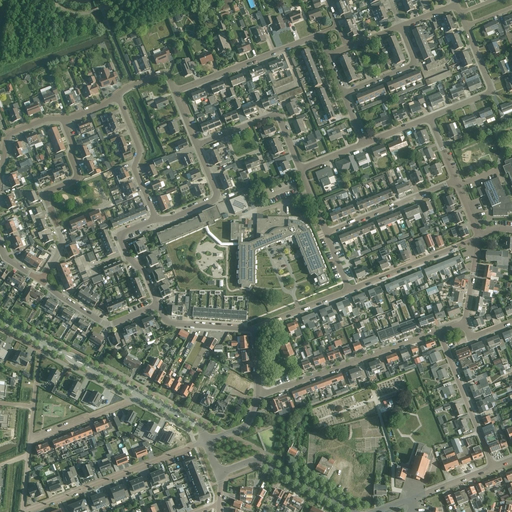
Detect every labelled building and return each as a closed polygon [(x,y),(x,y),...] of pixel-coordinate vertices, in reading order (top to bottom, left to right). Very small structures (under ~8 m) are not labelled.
[(316,10),(308,13),(311,21),(317,19),(317,20),(322,18),(318,7),(321,6),(320,5),(318,1),(317,0),(311,0),(315,8),(316,10)] [(338,0),(335,1),(338,10),(349,6),(346,0),(338,0)] [(414,10),(412,4),(404,7),(407,13),(414,10)] [(382,5),(378,7),(377,6),(372,8),(373,12),(375,17),(377,17),(385,13),(382,5)] [(353,16),(349,6),(338,10),(341,16),(343,15),(345,19),(353,16)] [(288,22),(291,21),(292,24),(296,22),(296,21),(302,18),(299,11),(292,14),(291,12),(285,14),(288,22)] [(382,14),(377,17),(381,26),(389,23),(387,19),(385,13),(382,14)] [(274,26),(275,26),(277,32),(285,28),(281,17),(272,21),(271,16),(266,19),(268,26),(273,24),(274,26)] [(346,22),(344,23),(346,29),(354,26),(356,25),(354,19),(353,16),(345,19),(346,22)] [(441,24),(443,27),(453,23),(450,16),(443,19),(444,23),(441,24)] [(502,23),(505,31),(508,29),(510,29),(509,26),(511,24),(511,16),(509,17),(504,19),(505,21),(502,23)] [(490,24),(484,26),(485,29),(487,33),(491,31),(497,29),(500,36),(504,35),(500,25),(497,26),(495,21),(489,23),(490,24)] [(455,29),(453,23),(443,27),(443,28),(446,27),(448,32),(445,33),(446,36),(453,33),(452,31),(455,29)] [(259,26),(249,30),(252,36),(254,35),(257,44),(266,41),(263,35),(264,35),(262,29),(260,30),(259,26)] [(354,26),(346,29),(348,35),(349,34),(350,38),(358,35),(354,26)] [(412,32),(414,37),(423,33),(422,30),(426,29),(425,26),(416,30),(413,31),(412,32)] [(175,27),(172,28),(175,36),(182,33),(180,29),(176,30),(175,27)] [(243,45),(237,47),(240,55),(246,52),(247,52),(251,51),(248,43),(245,44),(244,40),(249,38),(247,32),(241,34),(243,38),(241,39),(243,45)] [(416,41),(429,36),(428,34),(424,36),(423,33),(414,37),(416,41)] [(454,36),(453,33),(446,36),(445,37),(448,43),(451,41),(452,44),(460,41),(458,35),(454,36)] [(220,46),(217,47),(220,54),(230,50),(227,42),(226,43),(225,40),(226,39),(224,34),(213,38),(215,43),(219,42),(220,46)] [(430,38),(429,36),(416,41),(418,46),(427,43),(426,40),(430,38)] [(395,37),(383,42),(384,44),(388,42),(389,45),(397,42),(395,37)] [(489,49),(490,49),(492,55),(500,52),(496,42),(499,41),(498,38),(492,41),(493,44),(488,46),(489,49)] [(461,42),(460,41),(452,44),(454,48),(450,49),(453,55),(460,52),(459,49),(463,47),(461,41),(461,42)] [(399,47),(397,42),(389,45),(390,48),(386,50),(387,51),(399,47)] [(420,51),(433,46),(432,43),(428,45),(427,43),(418,46),(420,51)] [(434,48),(433,46),(420,51),(422,56),(431,53),(430,50),(434,48)] [(148,61),(143,47),(138,49),(143,59),(132,63),(137,74),(149,69),(146,62),(148,61)] [(401,51),(399,47),(387,51),(388,53),(392,52),(393,55),(401,51)] [(159,50),(153,52),(154,56),(153,57),(157,65),(163,62),(164,63),(168,61),(166,56),(169,55),(166,49),(163,50),(164,52),(161,53),(159,50)] [(301,53),(304,59),(311,56),(308,50),(301,53)] [(391,61),(403,56),(401,51),(393,55),(394,58),(390,59),(391,61)] [(210,52),(199,57),(202,65),(208,63),(213,61),(210,52)] [(460,52),(453,55),(454,54),(457,60),(460,59),(461,62),(470,59),(467,53),(462,55),(461,52),(460,52)] [(435,62),(433,57),(437,56),(436,53),(432,55),(431,53),(422,56),(424,61),(427,60),(428,64),(431,63),(434,62),(435,62)] [(313,61),(311,56),(304,59),(306,64),(313,61)] [(341,64),(353,59),(352,57),(349,59),(347,56),(339,59),(341,64)] [(405,61),(403,56),(391,61),(392,63),(395,62),(397,65),(405,61)] [(181,62),(185,71),(183,72),(185,77),(192,74),(190,69),(197,67),(194,62),(190,63),(188,59),(181,62)] [(281,59),(275,62),(278,69),(284,67),(281,59)] [(354,61),(353,59),(341,64),(343,69),(351,66),(350,62),(354,61)] [(472,65),(470,59),(461,62),(463,65),(459,66),(462,72),(464,71),(468,70),(467,67),(472,65)] [(315,67),(313,61),(306,64),(308,70),(315,67)] [(504,61),(497,64),(499,68),(500,67),(503,75),(507,73),(508,75),(511,73),(511,70),(510,72),(507,64),(505,64),(504,61)] [(275,62),(269,64),(270,67),(272,72),(273,74),(278,72),(278,69),(275,62)] [(345,74),(357,69),(356,67),(352,68),(351,66),(343,69),(345,74)] [(262,67),(255,69),(258,77),(265,74),(262,67)] [(317,73),(315,67),(308,70),(310,76),(317,73)] [(102,79),(99,80),(102,87),(111,84),(112,86),(116,84),(115,82),(112,75),(109,76),(107,69),(100,72),(102,79)] [(255,69),(249,72),(252,79),(258,77),(255,69)] [(357,71),(357,69),(345,74),(347,78),(355,75),(354,72),(357,71)] [(419,71),(413,73),(417,81),(422,79),(419,71)] [(320,79),(317,73),(310,76),(313,81),(320,79)] [(417,81),(413,73),(408,76),(411,84),(417,81)] [(242,74),(236,77),(239,84),(239,85),(242,84),(243,86),(246,85),(245,82),(246,82),(242,74)] [(356,78),(355,75),(347,78),(349,84),(361,79),(360,77),(356,78)] [(457,89),(450,92),(453,99),(457,97),(457,96),(464,93),(463,89),(465,88),(461,78),(460,75),(455,77),(457,80),(459,79),(460,84),(455,86),(457,89)] [(411,84),(408,76),(403,78),(406,86),(411,84)] [(94,85),(94,84),(96,83),(93,77),(88,80),(90,85),(91,85),(92,86),(91,87),(91,86),(86,88),(85,87),(84,86),(83,87),(82,88),(83,90),(82,90),(86,98),(91,96),(93,95),(94,95),(94,94),(98,93),(95,85),(94,85)] [(236,77),(230,79),(234,87),(239,85),(239,84),(236,77)] [(464,77),(461,78),(465,88),(468,87),(470,91),(477,88),(478,89),(481,87),(479,81),(478,78),(467,83),(464,77)] [(406,86),(403,78),(397,80),(401,88),(406,86)] [(322,85),(320,79),(313,81),(315,87),(322,85)] [(401,88),(397,80),(392,82),(395,90),(401,88)] [(223,82),(217,84),(220,92),(226,90),(223,82)] [(395,90),(392,82),(387,84),(390,92),(395,90)] [(220,92),(217,84),(211,87),(214,94),(220,92)] [(383,86),(377,88),(381,96),(386,94),(383,86)] [(55,87),(51,89),(41,93),(45,104),(50,102),(50,103),(53,102),(56,101),(54,95),(58,94),(55,87)] [(381,96),(377,88),(372,90),(375,98),(381,96)] [(317,92),(319,98),(326,95),(324,89),(317,92)] [(79,104),(74,92),(73,90),(70,91),(71,93),(65,95),(69,107),(70,106),(73,105),(74,105),(79,104)] [(204,90),(198,92),(201,100),(204,99),(205,101),(208,100),(207,97),(204,90)] [(375,98),(372,90),(367,92),(370,100),(375,98)] [(443,102),(442,97),(445,96),(443,90),(439,91),(440,93),(428,97),(432,107),(436,106),(436,105),(443,102)] [(270,98),(268,99),(271,106),(273,106),(276,105),(276,104),(276,102),(278,101),(279,100),(277,97),(276,94),(273,95),(272,91),(270,91),(271,94),(269,95),(270,98)] [(201,100),(198,92),(192,94),(195,102),(201,100)] [(254,92),(250,93),(250,95),(252,95),(255,103),(258,102),(255,94),(254,92)] [(370,100),(367,92),(362,94),(365,102),(370,100)] [(365,102),(362,94),(356,97),(358,100),(359,103),(359,105),(365,102)] [(329,101),(326,95),(319,98),(321,104),(329,101)] [(416,104),(409,107),(412,114),(419,111),(419,113),(422,111),(420,105),(425,103),(422,95),(419,96),(420,99),(415,101),(416,104)] [(214,96),(211,97),(214,104),(214,106),(219,105),(218,103),(216,103),(214,96)] [(34,103),(25,107),(28,116),(33,114),(33,113),(39,111),(38,107),(41,105),(37,97),(32,99),(34,103)] [(166,98),(155,103),(158,109),(168,105),(166,98)] [(271,106),(268,99),(264,100),(263,98),(261,99),(262,101),(261,101),(264,109),(265,109),(268,108),(268,107),(271,106)] [(288,111),(289,110),(291,116),(298,113),(296,107),(299,106),(296,99),(291,101),(292,103),(286,106),(288,111)] [(331,106),(329,101),(321,104),(324,109),(331,106)] [(252,105),(249,106),(252,114),(258,112),(256,108),(255,104),(254,104),(254,103),(253,102),(251,102),(252,105)] [(500,106),(501,109),(498,110),(501,118),(504,116),(503,113),(511,109),(511,102),(511,103),(504,106),(504,105),(500,106)] [(14,110),(9,112),(13,122),(20,119),(17,112),(20,111),(17,103),(13,105),(14,110)] [(249,106),(243,109),(246,116),(252,114),(249,106)] [(333,112),(331,106),(324,109),(326,115),(333,112)] [(481,118),(478,119),(481,125),(483,124),(482,122),(486,121),(494,117),(493,114),(490,108),(486,109),(486,110),(479,113),(481,118)] [(396,110),(392,112),(396,122),(407,118),(404,110),(397,112),(396,110)] [(236,111),(230,114),(233,121),(239,119),(236,111)] [(335,118),(333,112),(326,115),(328,121),(335,118)] [(380,115),(382,119),(374,122),(376,127),(383,124),(384,127),(390,124),(386,113),(380,115)] [(107,121),(108,124),(117,120),(115,114),(108,117),(107,114),(100,117),(102,123),(107,121)] [(233,121),(230,114),(224,116),(227,124),(233,121)] [(297,121),(293,123),(297,135),(305,132),(300,120),(305,118),(304,114),(296,118),(297,121)] [(481,125),(478,119),(475,120),(474,115),(466,118),(462,119),(464,126),(472,123),(473,126),(477,124),(478,127),(481,125)] [(214,116),(211,117),(213,121),(216,128),(222,126),(219,118),(215,120),(214,116)] [(109,127),(105,128),(107,135),(114,132),(118,130),(117,126),(119,125),(117,120),(108,124),(109,127)] [(87,121),(82,123),(86,133),(94,130),(91,123),(89,124),(87,121)] [(213,121),(207,123),(210,131),(216,128),(213,121)] [(176,122),(167,125),(171,135),(179,132),(176,126),(177,125),(176,122)] [(86,133),(82,123),(77,125),(79,128),(76,129),(78,136),(81,134),(82,135),(86,133)] [(207,123),(201,126),(204,133),(210,131),(207,123)] [(453,124),(447,126),(449,132),(449,133),(449,134),(451,138),(453,138),(454,141),(462,138),(459,130),(458,130),(457,129),(455,123),(453,124)] [(264,132),(260,133),(263,139),(269,137),(268,135),(276,132),(273,124),(263,128),(264,132)] [(333,129),(327,131),(328,134),(331,141),(338,138),(338,139),(342,137),(340,131),(346,129),(344,124),(341,125),(333,129)] [(47,131),(49,137),(58,133),(56,127),(47,131)] [(416,140),(419,138),(422,145),(429,142),(426,137),(428,136),(425,130),(417,134),(417,132),(413,133),(416,140)] [(35,133),(30,135),(34,145),(42,142),(41,140),(40,138),(39,135),(36,136),(35,133)] [(61,139),(58,133),(49,137),(51,142),(61,139)] [(34,145),(30,135),(25,137),(26,140),(24,141),(26,148),(34,145)] [(127,147),(123,137),(120,139),(118,135),(109,139),(111,142),(117,140),(120,149),(127,147)] [(309,142),(304,144),(307,151),(318,147),(313,135),(307,138),(309,142)] [(395,151),(407,146),(404,137),(397,140),(398,142),(388,145),(391,153),(392,156),(396,154),(395,151)] [(63,144),(61,139),(51,142),(54,148),(63,144)] [(271,145),(272,149),(281,145),(280,142),(279,143),(277,139),(272,141),(271,139),(266,141),(268,146),(271,145)] [(185,140),(176,143),(180,151),(188,148),(185,140)] [(22,151),(27,149),(26,148),(24,141),(14,145),(15,148),(13,149),(16,158),(22,156),(20,150),(22,149),(22,151)] [(91,150),(89,145),(91,144),(90,142),(82,145),(83,147),(78,149),(80,154),(88,151),(91,150)] [(65,150),(63,144),(54,148),(56,154),(65,150)] [(209,153),(212,159),(219,156),(217,153),(219,152),(218,150),(224,147),(222,144),(216,147),(217,150),(209,153)] [(282,148),(281,145),(272,149),(274,153),(271,154),(273,159),(279,157),(278,154),(283,152),(281,149),(282,148)] [(370,153),(374,162),(377,161),(375,157),(387,153),(383,145),(372,150),(373,151),(370,153)] [(127,147),(120,149),(121,152),(124,159),(132,156),(129,149),(127,150),(126,147),(127,147)] [(425,148),(420,150),(421,153),(423,157),(425,162),(428,161),(435,158),(431,149),(426,151),(425,148)] [(91,153),(89,154),(88,151),(80,154),(82,159),(86,158),(87,161),(93,158),(91,153)] [(359,155),(356,156),(358,161),(359,164),(360,166),(368,163),(370,162),(368,155),(365,156),(364,154),(359,156),(359,155)] [(191,155),(183,158),(186,166),(194,163),(191,155)] [(220,160),(219,156),(212,159),(214,165),(219,163),(220,166),(230,162),(229,159),(224,161),(223,159),(220,160)] [(94,161),(93,158),(87,161),(88,163),(85,165),(87,170),(94,166),(92,162),(94,161)] [(350,158),(337,164),(340,173),(345,171),(343,168),(348,166),(351,172),(357,169),(353,160),(351,161),(350,158)] [(257,159),(251,161),(255,172),(258,171),(256,168),(260,166),(257,159)] [(511,161),(511,159),(504,162),(506,166),(503,167),(506,174),(508,173),(511,183),(511,186),(511,187),(511,189),(511,161)] [(255,172),(251,161),(244,164),(247,171),(251,170),(252,173),(255,172)] [(282,161),(276,164),(278,168),(281,167),(283,173),(284,175),(292,172),(291,169),(290,165),(288,161),(283,163),(282,161)] [(56,167),(56,170),(60,177),(64,175),(63,172),(66,171),(65,168),(63,164),(56,167)] [(441,167),(439,164),(430,167),(430,168),(432,173),(434,172),(436,176),(442,173),(440,168),(441,167)] [(98,165),(94,166),(87,170),(89,174),(92,173),(93,176),(101,173),(98,165)] [(146,172),(147,172),(150,178),(157,175),(153,165),(145,168),(146,172)] [(123,169),(122,166),(114,169),(116,174),(119,173),(120,175),(116,177),(127,173),(125,168),(123,169)] [(60,177),(56,170),(56,167),(55,168),(56,170),(52,172),(51,170),(48,171),(51,177),(53,176),(55,179),(60,177)] [(324,169),(315,173),(319,183),(321,182),(323,187),(331,184),(330,182),(335,179),(334,177),(330,167),(324,169)] [(197,170),(189,173),(189,174),(186,175),(188,180),(191,178),(193,181),(201,178),(197,170)] [(20,179),(17,171),(10,174),(11,177),(8,178),(10,183),(20,179)] [(48,178),(51,177),(48,171),(45,172),(46,174),(41,176),(44,183),(49,181),(48,178)] [(419,172),(413,174),(412,171),(408,172),(412,180),(414,179),(416,184),(423,181),(419,172)] [(129,177),(127,173),(116,177),(120,185),(128,181),(127,178),(129,177)] [(44,183),(41,176),(39,177),(38,175),(36,176),(35,174),(32,175),(35,183),(38,182),(39,185),(44,183)] [(227,175),(220,178),(222,185),(230,181),(232,180),(233,180),(232,177),(228,179),(227,175)] [(154,183),(151,184),(153,190),(161,187),(161,188),(165,187),(163,182),(162,182),(160,177),(153,180),(154,183)] [(511,203),(509,196),(506,197),(503,189),(502,189),(500,184),(498,177),(491,181),(484,184),(484,186),(477,189),(481,197),(486,195),(492,208),(490,208),(491,210),(493,209),(493,210),(493,216),(508,216),(508,213),(511,212),(511,203)] [(24,186),(22,184),(20,179),(10,183),(12,188),(15,187),(16,189),(24,186)] [(402,180),(400,181),(405,192),(411,190),(410,188),(412,187),(410,181),(407,182),(408,183),(404,185),(402,180)] [(230,181),(222,185),(225,191),(232,188),(230,181)] [(395,186),(392,188),(395,194),(398,193),(399,195),(405,192),(400,181),(397,182),(398,184),(395,185),(395,186)] [(120,185),(117,186),(118,189),(121,188),(123,193),(134,189),(132,184),(128,185),(126,182),(120,185)] [(179,188),(180,190),(191,186),(190,182),(186,183),(187,184),(179,188)] [(205,194),(202,186),(194,189),(197,197),(205,194)] [(136,194),(134,189),(123,193),(127,201),(133,198),(132,195),(136,194)] [(391,190),(385,193),(388,199),(394,197),(391,190)] [(34,191),(25,195),(29,204),(33,203),(37,201),(36,198),(35,198),(35,197),(36,196),(34,191)] [(14,202),(13,199),(15,198),(13,193),(6,196),(8,198),(4,200),(6,205),(14,202)] [(388,199),(385,193),(379,195),(382,202),(388,199)] [(166,195),(157,199),(162,212),(168,209),(171,208),(169,204),(166,195)] [(235,215),(248,209),(243,195),(229,201),(235,215)] [(382,202),(379,195),(374,197),(377,204),(382,202)] [(449,195),(442,197),(447,209),(446,210),(447,213),(453,211),(451,206),(456,204),(455,201),(453,196),(450,197),(449,195)] [(377,204),(374,197),(368,199),(371,206),(377,204)] [(371,206),(368,199),(362,202),(365,209),(371,206)] [(19,208),(18,206),(19,205),(17,200),(14,202),(6,205),(8,210),(12,208),(13,211),(19,208)] [(365,209),(362,202),(356,204),(359,211),(365,209)] [(426,213),(423,214),(426,221),(429,220),(427,216),(430,215),(429,211),(433,210),(430,202),(423,205),(426,213)] [(141,209),(138,210),(141,217),(146,214),(143,205),(140,206),(141,209)] [(216,206),(201,212),(203,217),(200,219),(200,217),(195,218),(196,220),(193,221),(193,220),(188,221),(189,223),(186,224),(185,223),(186,223),(181,224),(181,226),(179,227),(178,226),(179,226),(178,226),(174,227),(174,229),(172,230),(171,229),(166,230),(167,230),(167,232),(164,233),(164,232),(159,233),(160,233),(160,235),(157,236),(157,235),(156,235),(161,246),(205,228),(207,227),(208,227),(215,224),(214,221),(218,219),(218,220),(221,219),(216,206)] [(353,206),(347,208),(350,215),(356,212),(353,206)] [(417,206),(411,208),(414,216),(420,214),(417,206)] [(32,210),(28,212),(30,216),(32,220),(44,215),(43,212),(42,213),(39,208),(32,211),(32,210)] [(350,215),(347,208),(341,210),(344,217),(350,215)] [(411,208),(404,211),(408,219),(408,220),(409,221),(415,219),(414,216),(411,208)] [(141,217),(138,210),(135,211),(134,209),(131,210),(135,219),(141,217)] [(105,220),(102,214),(100,215),(98,210),(93,213),(96,221),(99,220),(100,222),(105,220)] [(135,219),(131,210),(129,211),(130,213),(127,214),(130,221),(135,219)] [(344,217),(341,210),(336,213),(338,219),(344,217)] [(90,219),(87,220),(90,227),(95,225),(94,222),(96,221),(93,213),(88,215),(90,219)] [(130,221),(127,214),(124,215),(123,213),(120,214),(124,223),(130,221)] [(338,219),(336,213),(330,215),(333,222),(338,219)] [(400,213),(394,215),(397,222),(403,219),(400,213)] [(124,223),(120,214),(118,216),(118,218),(116,219),(119,226),(124,223)] [(454,216),(457,225),(464,222),(460,214),(454,216)] [(45,218),(44,215),(32,220),(33,224),(36,222),(38,227),(46,224),(44,219),(45,218)] [(263,219),(263,215),(257,215),(257,219),(256,219),(256,240),(249,243),(241,243),(241,238),(241,230),(241,225),(238,225),(238,224),(230,224),(230,235),(230,241),(238,241),(238,243),(221,243),(209,232),(207,227),(205,228),(207,233),(220,245),(238,245),(238,246),(238,250),(239,250),(239,252),(238,252),(238,260),(239,260),(239,262),(238,262),(238,269),(239,269),(239,271),(238,271),(238,279),(239,279),(239,281),(238,281),(238,285),(241,285),(241,288),(244,288),(246,288),(249,289),(248,289),(250,285),(254,285),(254,284),(255,284),(255,276),(254,276),(254,274),(255,274),(255,267),(254,267),(254,265),(255,265),(255,257),(254,257),(254,255),(255,255),(255,254),(255,251),(285,239),(286,242),(288,241),(289,243),(291,242),(292,244),(294,243),(295,245),(297,245),(299,248),(300,250),(299,250),(302,257),(303,257),(303,258),(303,259),(306,266),(307,267),(306,268),(309,275),(310,275),(310,276),(311,275),(314,274),(316,276),(317,277),(316,278),(319,286),(328,283),(324,273),(323,273),(323,271),(322,271),(325,270),(324,266),(323,266),(322,264),(323,264),(320,257),(319,255),(316,248),(315,246),(316,246),(313,239),(312,239),(312,238),(312,237),(309,230),(308,229),(306,226),(304,223),(301,221),(299,221),(298,220),(297,220),(297,218),(298,218),(296,217),(294,217),(289,217),(267,217),(267,219),(265,219),(263,219)] [(397,222),(394,215),(388,217),(391,224),(397,222)] [(90,227),(87,220),(85,221),(83,217),(78,219),(81,226),(84,225),(85,228),(87,227),(88,229),(91,228),(90,227)] [(391,224),(388,217),(383,220),(385,226),(391,224)] [(18,225),(15,218),(7,221),(8,224),(5,225),(7,230),(18,225)] [(119,226),(116,219),(113,220),(112,218),(109,219),(113,228),(119,226)] [(81,226),(78,219),(74,221),(78,231),(82,229),(81,226)] [(385,226),(383,220),(377,222),(380,229),(385,226)] [(70,226),(67,227),(70,232),(70,234),(73,233),(78,231),(74,221),(69,223),(70,226)] [(373,223),(367,226),(370,232),(376,230),(373,223)] [(48,229),(46,224),(38,227),(40,232),(37,233),(39,236),(51,231),(50,228),(48,229)] [(19,228),(18,225),(7,230),(9,235),(12,234),(13,236),(21,233),(19,228)] [(370,232),(367,226),(362,228),(364,235),(370,232)] [(452,229),(450,229),(454,238),(461,235),(462,238),(469,235),(466,228),(459,230),(458,227),(452,229)] [(364,235),(362,228),(356,230),(359,237),(364,235)] [(100,236),(102,239),(109,236),(106,230),(97,234),(98,237),(100,236)] [(359,237),(356,230),(350,233),(353,239),(359,237)] [(52,234),(51,231),(39,236),(40,240),(43,238),(45,243),(53,240),(51,235),(52,234)] [(22,236),(21,233),(13,236),(14,239),(11,240),(13,245),(24,241),(25,240),(23,238),(22,238),(21,236),(22,236)] [(353,239),(350,233),(345,235),(347,242),(353,239)] [(347,242),(345,235),(339,237),(342,244),(347,242)] [(441,237),(432,240),(430,235),(424,237),(429,248),(434,246),(434,245),(437,244),(439,248),(439,247),(444,245),(441,237)] [(111,241),(109,236),(102,239),(103,241),(101,242),(102,245),(111,241)] [(133,245),(135,250),(144,246),(143,244),(146,242),(144,237),(137,240),(138,243),(133,245)] [(425,245),(422,237),(415,240),(418,248),(413,250),(416,256),(419,255),(425,253),(423,246),(425,245)] [(405,240),(397,244),(398,246),(400,245),(404,253),(401,254),(402,256),(399,257),(400,261),(401,262),(403,261),(404,261),(410,259),(406,248),(408,248),(406,243),(405,240)] [(25,245),(24,241),(13,245),(15,250),(18,249),(19,251),(25,249),(24,246),(25,245)] [(113,247),(111,241),(102,245),(103,248),(105,247),(106,250),(113,247)] [(76,244),(75,242),(72,243),(69,244),(70,247),(65,249),(67,254),(77,249),(75,245),(76,244)] [(145,249),(144,246),(135,250),(137,255),(143,253),(144,255),(150,253),(148,248),(145,249)] [(116,253),(113,247),(106,250),(107,252),(105,253),(106,256),(116,253)] [(389,267),(385,257),(385,256),(390,254),(388,247),(385,248),(385,250),(380,252),(383,261),(379,263),(382,270),(389,267)] [(78,252),(77,249),(67,254),(69,258),(74,257),(75,259),(79,257),(83,256),(81,251),(78,252)] [(156,250),(150,253),(151,255),(146,258),(148,263),(156,259),(155,256),(160,254),(158,250),(156,250)] [(28,263),(33,256),(34,254),(30,251),(29,253),(26,251),(23,256),(26,258),(24,261),(28,263)] [(509,251),(500,251),(500,252),(487,252),(487,253),(486,253),(486,260),(486,261),(487,261),(497,262),(497,265),(501,265),(508,266),(508,261),(510,261),(510,256),(508,256),(509,251)] [(33,266),(37,259),(33,256),(28,263),(33,266)] [(79,257),(75,259),(74,260),(83,282),(89,280),(79,257)] [(459,264),(463,262),(461,257),(457,258),(457,257),(454,258),(459,270),(462,269),(459,264)] [(459,270),(454,258),(452,259),(452,260),(449,262),(451,267),(454,266),(456,271),(459,270)] [(39,261),(37,259),(33,266),(37,269),(39,266),(41,268),(45,261),(41,259),(39,261)] [(157,262),(156,259),(148,263),(150,268),(155,265),(156,268),(162,266),(160,261),(157,262)] [(120,260),(116,262),(120,274),(123,273),(121,270),(124,269),(120,260)] [(120,274),(116,262),(111,264),(115,273),(117,272),(118,275),(120,274)] [(445,262),(442,263),(445,270),(446,272),(448,271),(447,269),(451,267),(449,262),(445,263),(445,262)] [(68,268),(66,263),(56,267),(58,272),(66,269),(65,269),(68,268)] [(445,270),(442,263),(440,264),(440,265),(437,266),(439,272),(443,271),(446,280),(449,279),(447,275),(446,272),(445,270)] [(115,273),(111,264),(107,266),(111,277),(113,276),(112,274),(115,273)] [(111,277),(107,266),(102,268),(105,276),(108,275),(109,278),(111,277)] [(164,271),(162,266),(156,268),(157,271),(152,273),(154,278),(162,274),(161,272),(164,271)] [(436,273),(439,272),(437,266),(433,268),(433,267),(431,267),(436,280),(438,279),(436,273)] [(356,267),(354,269),(358,279),(366,276),(369,274),(366,267),(362,268),(363,269),(358,271),(356,267)] [(428,270),(425,271),(428,279),(432,278),(433,281),(431,281),(432,284),(437,282),(436,280),(431,267),(428,269),(428,270)] [(70,273),(68,268),(65,269),(66,269),(58,272),(60,277),(68,273),(70,273)] [(0,277),(4,280),(8,273),(3,270),(2,271),(1,270),(2,270),(0,269),(0,277)] [(417,273),(415,274),(417,280),(417,281),(418,283),(420,286),(419,286),(421,291),(426,289),(425,285),(422,286),(420,279),(423,278),(421,272),(417,274),(417,273)] [(72,277),(70,273),(68,273),(60,277),(62,281),(69,278),(72,277)] [(16,284),(20,277),(15,274),(13,277),(10,275),(6,282),(11,285),(12,282),(16,284)] [(163,277),(162,274),(154,278),(156,283),(161,281),(162,283),(168,281),(166,276),(163,277)] [(412,276),(409,277),(411,283),(417,281),(417,280),(415,274),(412,275),(412,276)] [(464,281),(463,281),(464,275),(455,278),(454,286),(458,287),(465,288),(465,284),(464,283),(464,281)] [(20,277),(16,284),(14,287),(22,292),(26,285),(23,283),(25,280),(20,277)] [(74,282),(72,277),(69,278),(62,281),(64,286),(71,283),(74,282)] [(411,283),(409,277),(406,279),(405,277),(403,278),(405,285),(411,283)] [(128,285),(129,287),(140,283),(139,278),(130,282),(131,284),(128,285)] [(401,281),(397,282),(400,288),(403,286),(405,292),(408,291),(406,288),(405,285),(403,278),(400,279),(401,281)] [(483,280),(482,286),(494,288),(498,288),(499,284),(494,284),(494,283),(494,282),(490,281),(483,280)] [(170,286),(168,281),(162,283),(163,286),(158,288),(160,293),(169,290),(168,287),(170,286)] [(76,286),(74,282),(71,283),(64,286),(66,291),(76,286)] [(400,288),(397,282),(394,283),(393,282),(391,283),(394,290),(400,288)] [(142,287),(140,283),(129,287),(130,289),(133,288),(134,291),(142,287)] [(394,290),(391,283),(388,284),(389,285),(385,287),(388,292),(394,290)] [(33,289),(30,286),(22,299),(27,303),(30,298),(38,302),(43,295),(39,292),(39,293),(33,289)] [(492,294),(494,288),(482,286),(481,292),(483,292),(483,296),(490,297),(490,294),(492,294)] [(80,300),(87,289),(85,287),(83,291),(81,289),(76,297),(80,300)] [(133,296),(144,292),(142,287),(134,291),(135,293),(132,294),(133,296)] [(380,287),(375,290),(377,296),(379,301),(382,300),(380,295),(383,293),(380,287)] [(85,303),(89,295),(87,293),(89,290),(87,289),(80,300),(85,303)] [(453,302),(457,303),(456,303),(462,304),(463,299),(462,299),(463,293),(457,292),(458,290),(453,289),(451,297),(454,298),(453,302)] [(170,293),(169,290),(160,293),(162,298),(168,296),(169,299),(175,296),(173,291),(170,293)] [(377,296),(375,290),(368,292),(371,298),(374,297),(377,304),(380,303),(379,301),(377,296)] [(146,296),(144,292),(133,296),(134,299),(136,297),(138,300),(146,296)] [(89,305),(96,294),(94,293),(92,296),(89,295),(85,303),(89,305)] [(98,295),(96,294),(89,305),(93,308),(98,300),(95,299),(98,295)] [(365,294),(358,296),(363,307),(366,306),(367,309),(372,307),(370,301),(365,303),(364,301),(367,300),(365,294)] [(119,295),(117,296),(122,308),(127,306),(124,298),(121,299),(119,295)] [(363,307),(358,296),(352,299),(355,305),(358,303),(359,306),(360,305),(361,308),(363,307)] [(477,298),(476,305),(482,306),(483,303),(491,304),(492,298),(490,297),(483,296),(482,299),(477,298)] [(8,297),(3,305),(6,307),(11,299),(8,297)] [(49,309),(53,301),(49,298),(46,302),(44,301),(40,307),(45,310),(46,308),(49,309)] [(118,310),(114,302),(112,303),(110,299),(108,300),(113,312),(118,310)] [(113,312),(108,300),(106,301),(108,304),(105,305),(109,314),(113,312)] [(348,300),(342,302),(348,316),(347,314),(349,313),(347,308),(351,306),(348,300)] [(49,309),(47,312),(51,315),(52,314),(54,316),(58,310),(56,308),(58,304),(53,301),(49,309)] [(454,307),(446,310),(449,317),(453,316),(453,315),(460,312),(457,303),(453,302),(452,302),(448,301),(450,307),(453,305),(454,307)] [(348,316),(342,302),(336,305),(339,311),(342,310),(345,317),(348,316)] [(177,316),(177,307),(174,307),(175,304),(169,303),(166,305),(169,310),(172,310),(171,316),(177,316)] [(178,307),(177,307),(177,316),(182,317),(183,311),(187,311),(186,309),(185,305),(183,304),(178,304),(178,307)] [(441,305),(433,308),(437,320),(446,317),(441,305)] [(481,309),(482,306),(476,305),(475,312),(480,313),(479,317),(484,316),(485,310),(481,309)] [(490,312),(490,316),(491,317),(495,315),(497,320),(504,317),(501,311),(500,309),(496,310),(496,309),(497,309),(496,306),(491,308),(491,310),(491,311),(490,312)] [(332,307),(325,309),(330,322),(333,320),(332,317),(335,316),(332,307)] [(193,308),(192,317),(200,318),(201,308),(193,308)] [(201,308),(200,318),(208,318),(208,309),(201,308)] [(64,319),(69,311),(65,309),(62,312),(60,311),(56,317),(59,319),(60,317),(64,319)] [(208,309),(208,318),(215,319),(216,309),(208,309)] [(216,309),(215,319),(223,320),(224,310),(216,309)] [(330,322),(325,309),(319,312),(322,318),(324,322),(327,321),(328,323),(330,322)] [(430,317),(426,318),(428,325),(435,323),(433,316),(435,315),(433,309),(428,311),(430,317)] [(224,310),(223,320),(230,320),(231,311),(224,310)] [(74,314),(69,311),(64,319),(67,321),(66,323),(70,326),(74,320),(72,318),(74,314)] [(231,311),(230,320),(238,321),(239,311),(231,311)] [(239,311),(238,321),(246,321),(247,312),(246,312),(239,311)] [(428,325),(426,318),(421,320),(418,313),(416,314),(414,314),(417,322),(419,321),(421,328),(428,325)] [(314,314),(308,316),(313,329),(315,328),(316,328),(313,321),(316,320),(317,321),(319,320),(317,315),(315,316),(314,314)] [(313,329),(308,316),(302,319),(303,321),(300,322),(302,327),(305,326),(304,325),(307,324),(310,330),(313,329)] [(151,317),(146,319),(150,327),(152,326),(153,328),(155,327),(157,330),(160,328),(157,322),(154,323),(151,317)] [(475,321),(473,321),(476,328),(482,326),(485,325),(482,317),(480,318),(479,317),(474,317),(475,321)] [(80,330),(85,322),(81,319),(77,324),(75,323),(71,329),(76,332),(78,328),(80,330)] [(150,327),(146,319),(141,321),(144,327),(141,329),(144,335),(147,334),(146,331),(148,330),(147,328),(150,327)] [(414,320),(406,322),(410,331),(417,329),(414,320)] [(90,325),(85,322),(80,330),(83,331),(81,335),(86,338),(89,332),(87,330),(90,325)] [(288,325),(287,326),(290,333),(294,331),(297,337),(302,335),(297,322),(291,324),(290,324),(288,325)] [(406,322),(399,325),(402,334),(410,331),(406,322)] [(134,324),(129,326),(133,334),(135,333),(137,336),(142,334),(139,327),(136,329),(134,324)] [(399,325),(392,328),(395,337),(402,334),(399,325)] [(122,335),(125,341),(131,338),(130,335),(133,334),(129,326),(124,328),(126,333),(122,335)] [(392,328),(385,330),(388,339),(393,337),(395,337),(392,328)] [(189,334),(183,331),(181,330),(178,335),(186,339),(189,334)] [(385,330),(377,333),(381,342),(388,339),(385,330)] [(370,331),(367,332),(368,336),(369,338),(371,345),(377,343),(374,334),(371,335),(370,331)] [(511,340),(511,337),(509,331),(502,334),(506,343),(509,341),(511,346),(511,345),(511,340)] [(99,346),(96,350),(100,352),(103,346),(100,344),(104,339),(94,332),(89,340),(99,346)] [(366,340),(363,341),(365,347),(371,345),(369,338),(368,336),(367,332),(364,333),(366,340)] [(353,345),(355,351),(362,349),(358,340),(360,339),(358,333),(353,335),(356,344),(353,345)] [(110,336),(114,346),(120,344),(121,347),(125,346),(123,340),(120,341),(117,334),(110,336)] [(197,337),(192,334),(188,342),(193,345),(197,337)] [(498,336),(492,338),(495,346),(499,345),(501,351),(506,349),(502,339),(500,340),(498,336)] [(211,338),(206,347),(211,350),(216,341),(211,338)] [(495,346),(492,338),(487,340),(489,345),(486,345),(488,350),(489,355),(490,355),(489,354),(494,352),(492,348),(495,346)] [(425,343),(426,345),(420,347),(422,352),(428,350),(427,348),(435,345),(433,340),(425,343)] [(482,342),(476,344),(481,356),(484,355),(484,357),(489,355),(488,350),(483,352),(482,349),(484,348),(482,342)] [(289,343),(280,347),(281,350),(282,350),(286,358),(294,355),(289,343)] [(478,357),(481,356),(476,344),(471,346),(473,352),(474,352),(476,355),(472,356),(474,361),(479,359),(478,357)] [(333,345),(331,346),(335,358),(341,356),(339,350),(335,351),(333,345)] [(342,347),(345,355),(351,353),(348,345),(342,347)] [(335,358),(331,346),(328,347),(330,353),(327,354),(329,361),(335,358)] [(474,364),(470,353),(468,348),(456,352),(458,359),(462,369),(468,366),(474,364)] [(309,356),(308,352),(307,349),(304,350),(303,351),(306,359),(301,361),(304,370),(311,368),(309,361),(308,358),(310,357),(309,356)] [(319,350),(316,351),(320,364),(325,362),(323,355),(320,357),(319,355),(320,354),(319,350)] [(407,350),(400,352),(404,363),(402,363),(404,368),(408,367),(406,360),(410,359),(407,350)] [(423,358),(425,357),(426,359),(429,358),(429,359),(430,359),(431,363),(434,363),(441,360),(438,352),(432,354),(431,350),(422,354),(423,358)] [(25,355),(18,351),(12,361),(19,364),(20,364),(26,367),(29,361),(23,358),(25,355)] [(235,352),(235,353),(235,357),(235,358),(242,357),(242,362),(249,361),(249,353),(239,354),(239,352),(235,352)] [(396,354),(391,356),(395,367),(398,366),(400,370),(404,368),(402,363),(399,364),(398,360),(396,354)] [(395,367),(391,356),(386,358),(388,364),(390,363),(392,368),(395,367)] [(130,367),(129,368),(132,370),(134,367),(137,369),(141,363),(137,361),(137,362),(127,357),(123,364),(130,367)] [(151,368),(148,366),(143,374),(144,375),(144,376),(146,376),(147,376),(150,378),(156,367),(158,369),(162,362),(155,359),(151,368)] [(379,360),(374,362),(377,371),(380,370),(381,373),(386,371),(384,364),(381,365),(379,360)] [(210,361),(203,375),(209,378),(216,364),(210,361)] [(377,371),(374,362),(369,364),(370,369),(367,370),(370,377),(375,375),(374,372),(377,371)] [(160,371),(154,381),(160,384),(165,374),(163,373),(165,369),(167,366),(162,364),(159,369),(161,370),(160,371)] [(250,365),(243,366),(243,364),(232,365),(233,368),(241,367),(241,372),(244,372),(244,373),(250,372),(250,365)] [(469,369),(463,372),(465,377),(472,375),(474,374),(473,371),(478,369),(476,364),(474,364),(468,366),(469,369)] [(445,369),(440,371),(438,367),(431,370),(435,379),(440,378),(441,381),(448,378),(445,369)] [(359,368),(354,370),(357,378),(360,377),(361,380),(367,378),(364,371),(361,373),(359,368)] [(54,384),(60,373),(56,372),(57,371),(54,369),(53,370),(52,371),(51,371),(49,374),(50,375),(47,380),(54,384)] [(357,378),(354,370),(349,372),(351,376),(347,378),(350,385),(356,383),(354,379),(357,378)] [(241,386),(244,378),(230,371),(226,379),(241,386)] [(342,374),(336,376),(338,382),(341,381),(343,387),(346,386),(342,374)] [(472,375),(465,377),(468,383),(474,381),(475,383),(479,381),(484,379),(482,374),(475,377),(474,374),(472,375)] [(338,382),(336,376),(329,379),(332,384),(335,383),(335,385),(338,384),(338,382)] [(164,385),(166,386),(166,387),(168,388),(169,388),(170,388),(174,380),(168,377),(164,385)] [(181,379),(178,377),(171,389),(174,390),(174,391),(175,392),(176,392),(177,392),(181,385),(179,384),(181,379)] [(476,385),(470,388),(472,393),(478,391),(488,386),(489,386),(486,378),(484,379),(479,381),(480,384),(476,386),(476,385)] [(332,384),(329,379),(323,381),(325,387),(332,384)] [(74,381),(69,390),(72,392),(70,397),(77,401),(81,393),(78,391),(81,385),(80,384),(80,383),(79,382),(78,383),(74,381)] [(325,387),(323,381),(317,383),(319,389),(325,387)] [(184,386),(180,394),(180,395),(183,396),(183,395),(186,397),(189,392),(190,393),(192,390),(194,386),(190,383),(188,387),(184,386)] [(319,389),(317,383),(311,386),(313,391),(319,389)] [(51,386),(49,391),(54,394),(57,388),(51,386)] [(313,391),(311,386),(305,388),(307,394),(310,392),(311,395),(314,394),(313,391)] [(445,389),(444,387),(437,389),(438,392),(442,390),(445,399),(455,395),(452,386),(445,389)] [(478,391),(472,393),(474,399),(480,396),(483,395),(484,398),(492,394),(488,386),(478,391)] [(307,394),(305,388),(298,390),(300,396),(307,394)] [(201,403),(202,403),(202,404),(204,406),(205,405),(208,407),(210,404),(211,404),(218,391),(216,389),(212,397),(209,396),(209,397),(206,395),(203,400),(202,400),(201,402),(202,402),(201,403)] [(300,396),(298,390),(292,393),(294,398),(300,396)] [(86,392),(81,401),(87,404),(88,402),(98,407),(102,401),(99,399),(101,395),(93,391),(92,395),(86,392)] [(284,410),(282,404),(289,401),(286,395),(273,400),(274,401),(271,402),(272,406),(271,407),(272,410),(273,409),(275,414),(278,412),(284,410)] [(221,402),(218,401),(213,409),(215,411),(218,412),(218,411),(222,413),(224,411),(226,407),(231,397),(228,396),(225,400),(224,402),(221,401),(221,402)] [(454,403),(449,405),(450,409),(451,410),(453,410),(456,417),(463,415),(459,404),(455,405),(454,403)] [(491,404),(484,406),(478,409),(481,415),(484,413),(487,412),(486,411),(493,408),(491,404)] [(503,432),(505,431),(496,408),(494,409),(503,432)] [(0,410),(0,427),(1,428),(7,429),(9,416),(4,415),(4,417),(2,417),(2,411),(0,410)] [(123,415),(120,421),(123,423),(124,421),(131,424),(136,415),(129,411),(126,417),(123,415)] [(491,416),(490,414),(485,416),(486,418),(482,419),(485,425),(494,422),(494,423),(498,421),(497,417),(491,420),(489,417),(491,416)] [(105,420),(99,423),(102,431),(106,429),(107,431),(112,429),(110,423),(107,424),(105,420)] [(459,420),(454,421),(457,429),(460,428),(461,430),(458,431),(459,435),(469,431),(467,425),(465,420),(460,422),(459,420)] [(157,426),(151,422),(150,423),(149,423),(147,426),(148,427),(146,431),(149,433),(147,437),(154,441),(157,434),(154,432),(157,426)] [(95,429),(92,430),(94,436),(100,434),(99,432),(102,431),(99,423),(98,423),(99,423),(93,425),(95,429)] [(491,425),(482,429),(488,445),(491,453),(501,449),(498,441),(498,442),(491,425)] [(89,427),(84,429),(88,440),(92,439),(94,438),(92,435),(89,427)] [(84,429),(78,431),(81,439),(84,438),(86,441),(88,440),(84,429)] [(81,439),(78,431),(73,433),(76,441),(81,439)] [(164,433),(159,442),(164,445),(165,442),(170,445),(175,435),(168,432),(167,435),(164,433)] [(76,441),(73,433),(68,435),(71,443),(74,442),(75,444),(77,443),(76,441)] [(508,447),(502,434),(500,435),(502,441),(499,442),(502,449),(508,447)] [(71,443),(68,435),(67,435),(68,435),(62,437),(66,445),(71,443)] [(66,445),(62,437),(57,439),(60,447),(66,445)] [(461,448),(457,438),(450,441),(454,451),(455,450),(457,455),(456,455),(458,461),(461,460),(463,465),(471,462),(465,446),(461,448)] [(60,447),(57,439),(52,442),(55,449),(58,448),(59,450),(61,449),(60,447)] [(143,447),(134,451),(137,458),(147,454),(145,449),(148,448),(146,442),(142,443),(143,447)] [(288,447),(291,448),(288,453),(295,457),(296,455),(299,457),(301,452),(298,450),(298,451),(296,451),(297,449),(292,446),(294,443),(291,442),(288,447)] [(41,446),(41,445),(41,446),(44,454),(47,452),(48,454),(54,452),(51,446),(48,447),(47,443),(41,446)] [(432,450),(424,447),(425,446),(419,444),(417,450),(417,451),(415,457),(416,457),(415,458),(414,460),(415,460),(414,463),(412,462),(409,470),(403,468),(402,470),(400,469),(401,467),(398,466),(397,469),(398,469),(396,477),(399,479),(405,481),(407,475),(410,476),(411,477),(411,476),(413,476),(413,478),(414,479),(414,480),(418,481),(418,480),(419,481),(420,479),(424,480),(430,461),(432,462),(434,456),(432,456),(433,454),(431,454),(432,450)] [(45,456),(44,454),(41,446),(35,448),(36,451),(35,455),(37,455),(38,456),(41,455),(42,457),(45,456)] [(483,457),(479,447),(473,449),(475,453),(472,455),(474,460),(483,457)] [(128,462),(126,456),(128,455),(125,448),(122,449),(124,455),(114,458),(117,466),(128,462)] [(455,456),(453,451),(452,448),(448,449),(450,453),(455,468),(459,466),(456,457),(453,458),(452,457),(455,456)] [(455,468),(450,453),(448,449),(444,451),(445,454),(440,456),(446,471),(455,468)] [(109,454),(106,455),(107,458),(101,461),(102,463),(98,465),(101,473),(111,468),(109,463),(112,462),(109,454)] [(322,459),(316,470),(327,476),(335,462),(330,459),(329,461),(323,457),(322,459)] [(193,458),(182,462),(184,467),(196,463),(193,458)] [(93,467),(91,462),(88,463),(89,465),(82,468),(86,478),(93,475),(90,468),(93,467)] [(196,463),(184,467),(184,468),(186,467),(188,471),(186,472),(197,468),(195,463),(196,463)] [(75,483),(73,477),(77,475),(74,467),(69,469),(70,472),(63,475),(67,486),(75,483)] [(197,468),(186,472),(188,477),(199,473),(197,468)] [(161,470),(156,472),(160,484),(169,481),(167,474),(163,476),(161,470)] [(152,480),(149,481),(152,488),(160,484),(156,472),(150,475),(152,480)] [(199,473),(188,477),(190,482),(201,478),(199,473)] [(511,484),(510,485),(506,475),(503,476),(511,499),(511,484)] [(48,485),(50,492),(61,488),(60,486),(63,485),(59,476),(52,479),(53,483),(48,485)] [(500,476),(492,479),(495,485),(500,483),(500,482),(502,481),(500,476)] [(141,478),(135,480),(140,492),(149,489),(146,482),(143,484),(141,478)] [(201,478),(190,482),(190,483),(192,482),(194,487),(203,483),(201,478)] [(495,485),(492,479),(484,483),(486,488),(489,487),(489,488),(495,485)] [(132,488),(129,489),(131,496),(140,492),(135,480),(130,483),(132,488)] [(203,483),(194,487),(196,492),(205,488),(203,483)] [(482,484),(476,486),(482,502),(484,501),(481,493),(485,491),(482,484)] [(31,498),(35,496),(34,496),(36,495),(37,498),(44,495),(40,485),(33,487),(33,488),(28,490),(31,498)] [(374,496),(380,496),(380,495),(387,495),(387,486),(379,486),(379,485),(374,485),(374,496)] [(124,492),(121,486),(116,488),(121,500),(130,497),(127,490),(124,492)] [(474,487),(466,490),(469,497),(470,497),(472,500),(476,499),(477,502),(476,502),(478,509),(483,508),(479,500),(474,487)] [(112,504),(121,500),(116,488),(110,490),(112,496),(110,497),(112,504)] [(205,488),(196,492),(198,497),(207,493),(205,488)] [(257,496),(260,497),(255,507),(258,508),(265,495),(264,495),(266,492),(261,489),(257,496)] [(277,489),(273,495),(276,496),(279,498),(276,503),(278,504),(285,493),(283,492),(283,491),(281,490),(280,490),(280,491),(277,489)] [(465,490),(454,495),(459,505),(469,501),(465,490)] [(181,499),(176,501),(179,510),(186,507),(185,503),(188,502),(184,492),(179,494),(181,499)] [(207,493),(198,497),(200,502),(209,498),(207,493)] [(282,506),(282,507),(285,508),(285,507),(292,496),(287,493),(283,501),(284,502),(282,506)] [(107,498),(104,499),(102,494),(96,496),(101,508),(109,505),(107,498)] [(101,508),(96,496),(91,498),(93,504),(90,505),(93,511),(101,508)] [(454,510),(456,509),(457,511),(460,511),(459,506),(456,507),(451,496),(445,498),(448,506),(453,504),(454,506),(452,507),(454,510)] [(294,511),(296,508),(300,510),(301,507),(300,506),(303,501),(295,497),(292,502),(295,503),(293,506),(290,505),(289,508),(294,511)] [(161,505),(164,511),(173,511),(171,507),(174,505),(172,498),(168,500),(169,502),(161,505)] [(236,500),(233,506),(240,509),(242,506),(244,507),(246,504),(240,501),(239,502),(236,500)] [(78,503),(75,504),(78,511),(83,511),(86,511),(89,511),(88,506),(85,507),(82,501),(81,501),(78,502),(78,503)] [(511,511),(511,502),(506,502),(505,508),(499,507),(499,510),(507,511),(511,511)]
